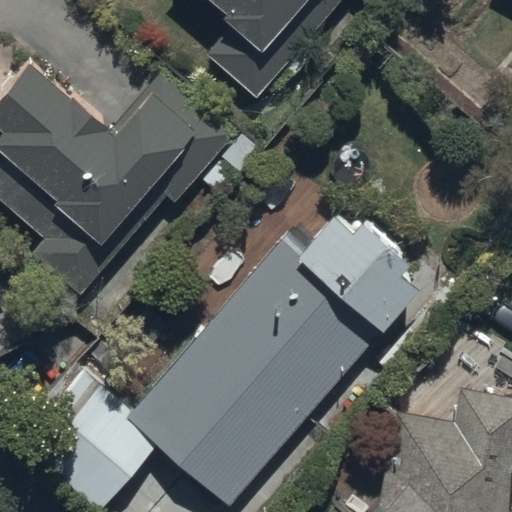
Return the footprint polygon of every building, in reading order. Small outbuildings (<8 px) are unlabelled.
[(314,39),(300,28),(323,0),(222,0),(228,5),(202,37),(255,81),(278,54),(292,65),(314,39)] [(0,183),(41,219),(25,237),(74,279),(161,177),(170,185),(229,116),(154,53),(113,101),(25,27),(0,56),(0,183)] [(237,118),(196,166),(221,187),(262,139),(237,118)] [(284,216),(126,393),(222,485),(383,305),(377,299),(413,259),(394,242),(404,232),(353,187),(342,200),(326,186),(292,224),(284,216)] [(95,493),(156,425),(74,348),(11,418),(95,493)] [(449,403),(394,393),(379,475),(346,511),(500,511),(511,446),(511,381),(456,371),(449,403)]
